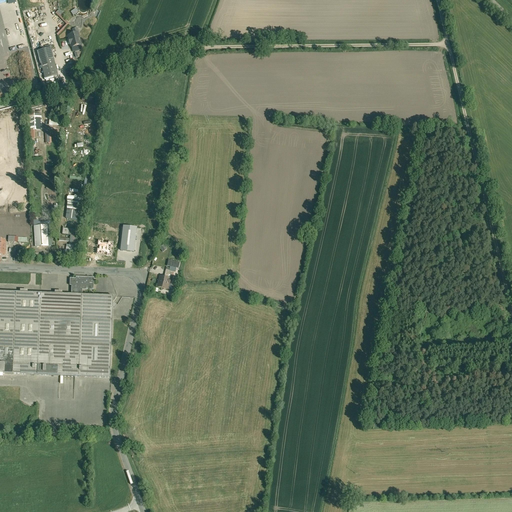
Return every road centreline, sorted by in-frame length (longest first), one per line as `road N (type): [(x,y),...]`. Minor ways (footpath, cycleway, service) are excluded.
road 1 (track): [(106,77),(210,48),(448,44),(511,311)]
road 2 (unclassified): [(143,511),(114,410),(140,279),(0,266)]
